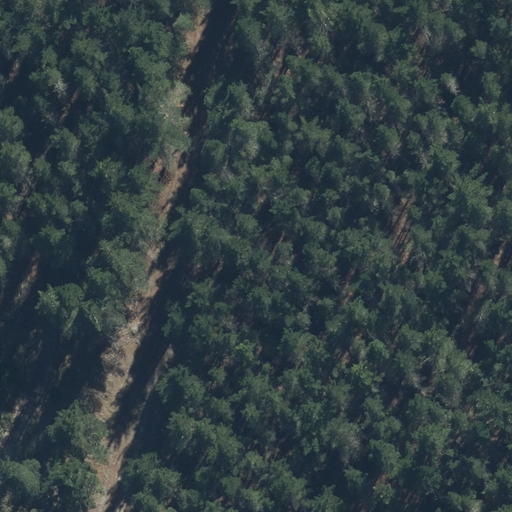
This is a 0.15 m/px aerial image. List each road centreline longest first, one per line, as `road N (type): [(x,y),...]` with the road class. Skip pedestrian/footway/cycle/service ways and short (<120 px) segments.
road 1 (track): [(125,511),(236,0)]
road 2 (track): [(28,0),(43,197),(38,365),(0,465)]
